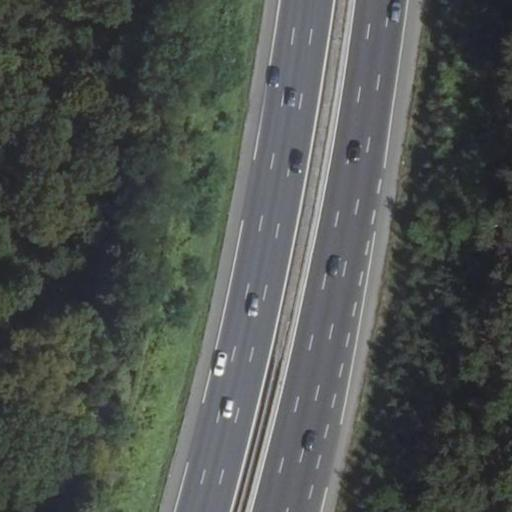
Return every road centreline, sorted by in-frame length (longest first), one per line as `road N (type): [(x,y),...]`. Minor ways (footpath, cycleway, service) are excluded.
road 1 (trunk): [(311,0),(258,308),(207,511)]
road 2 (trunk): [(280,511),(341,260),(375,0)]
